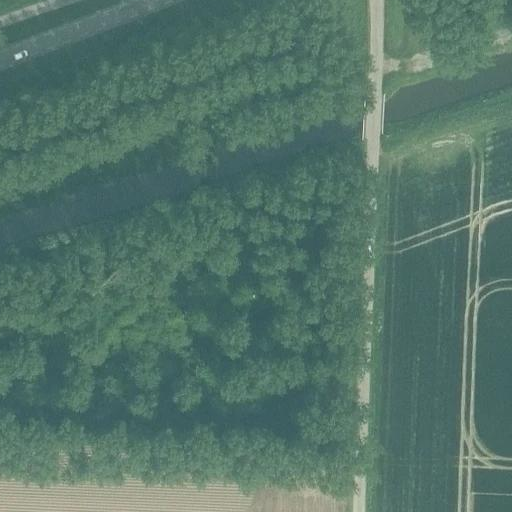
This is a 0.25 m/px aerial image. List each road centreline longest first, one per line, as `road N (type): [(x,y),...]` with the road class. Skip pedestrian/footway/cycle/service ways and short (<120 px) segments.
road 1 (unclassified): [(356,511),(375,0)]
road 2 (tertiary): [(0,59),(157,0)]
